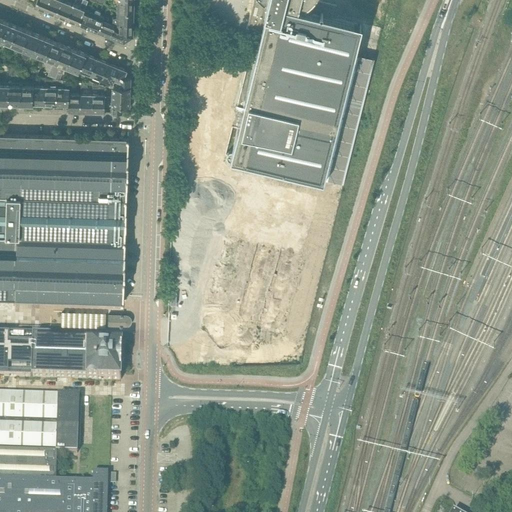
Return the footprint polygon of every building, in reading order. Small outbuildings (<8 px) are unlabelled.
[(35,0),(35,3),(34,4),(44,8),(56,13),(60,0),(35,0)] [(60,0),(56,13),(67,18),(78,22),(83,8),(86,0),(60,0)] [(122,0),(113,0),(114,5),(118,6),(118,11),(133,12),(133,0),(122,0)] [(204,332),(202,369),(275,372),(302,370),(311,337),(316,317),(332,258),(338,234),(348,199),(313,198),(318,178),(324,179),(362,24),(285,5),(286,0),(253,0),(246,28),(262,32),(239,128),(242,129),(236,153),(271,162),(270,166),(259,195),(246,230),(236,254),(220,292),(204,332)] [(366,0),(409,10),(413,0),(366,0)] [(83,8),(78,22),(88,26),(95,9),(90,7),(89,10),(83,8)] [(95,9),(88,26),(98,30),(102,21),(104,17),(99,14),(100,11),(95,9)] [(113,17),(113,21),(117,23),(132,23),(133,12),(118,11),(117,17),(113,17)] [(0,18),(0,38),(11,43),(18,26),(1,19),(0,18)] [(102,21),(98,30),(110,35),(123,41),(132,35),(117,28),(113,27),(114,26),(102,21)] [(117,23),(117,28),(132,35),(132,23),(117,23)] [(18,26),(11,43),(25,49),(25,51),(24,50),(21,57),(27,60),(30,53),(29,53),(30,51),(45,57),(52,40),(24,28),(18,26)] [(45,57),(43,59),(51,62),(48,71),(49,71),(47,75),(55,78),(56,77),(57,72),(58,72),(58,70),(63,72),(66,64),(79,69),(85,53),(52,40),(45,57)] [(85,53),(79,69),(90,74),(97,58),(85,53)] [(97,58),(90,74),(102,78),(108,63),(97,58)] [(108,63),(102,78),(113,83),(115,79),(119,67),(108,63)] [(0,83),(0,102),(33,103),(33,86),(33,85),(17,84),(17,82),(18,82),(19,75),(23,75),(23,67),(11,64),(9,64),(9,74),(12,74),(12,82),(13,82),(13,84),(0,83)] [(119,67),(115,79),(122,82),(122,86),(130,87),(131,77),(126,70),(119,67)] [(63,87),(57,87),(57,104),(68,104),(69,93),(69,87),(69,84),(69,81),(63,79),(63,80),(63,87)] [(45,86),(33,86),(33,103),(45,104),(45,86)] [(57,87),(45,86),(45,104),(57,104),(57,87)] [(109,96),(109,99),(112,100),(125,100),(130,105),(130,87),(122,86),(114,86),(113,96),(109,96)] [(94,94),(93,111),(105,111),(105,99),(105,96),(105,88),(103,88),(102,94),(94,94)] [(68,104),(68,110),(81,111),(82,94),(69,93),(68,104)] [(82,94),(81,111),(93,111),(94,94),(82,94)] [(112,100),(111,111),(122,112),(130,105),(125,100),(112,100)] [(0,297),(4,298),(13,298),(122,301),(123,302),(129,137),(54,135),(49,135),(44,135),(38,135),(33,135),(28,135),(23,134),(10,134),(0,133),(0,297)] [(63,311),(62,325),(105,327),(106,313),(90,313),(90,319),(82,318),(83,312),(63,311)] [(107,327),(121,327),(125,327),(128,327),(130,326),(131,323),(132,321),(131,319),(130,317),(128,315),(125,314),(108,314),(107,327)] [(0,375),(121,380),(121,379),(122,340),(0,335),(0,375)] [(0,392),(0,511),(106,511),(108,483),(111,483),(111,474),(108,474),(93,473),(93,482),(56,481),(57,452),(77,453),(79,396),(66,395),(55,395),(18,394),(8,393),(0,392)]
